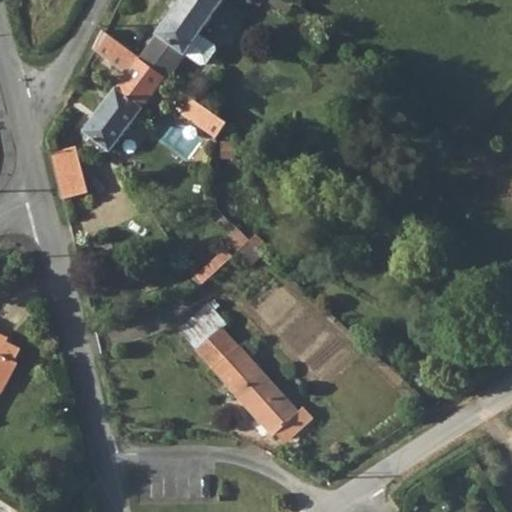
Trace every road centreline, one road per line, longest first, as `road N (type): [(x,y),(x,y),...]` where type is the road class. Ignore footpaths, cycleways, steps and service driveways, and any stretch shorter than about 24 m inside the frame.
road 1 (unclassified): [(117,511),(35,184)]
road 2 (unclassified): [(364,492),(511,392)]
road 3 (unclassified): [(35,184),(0,48)]
